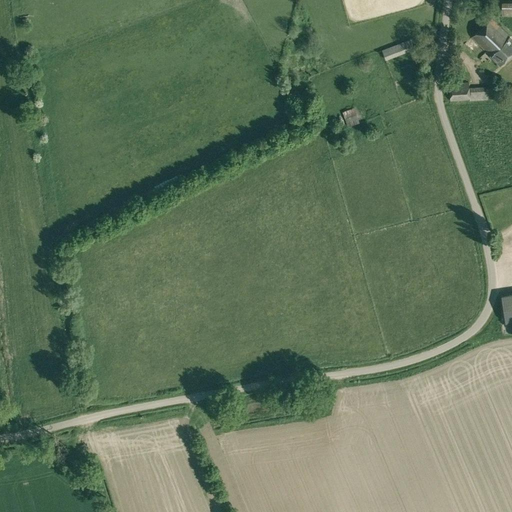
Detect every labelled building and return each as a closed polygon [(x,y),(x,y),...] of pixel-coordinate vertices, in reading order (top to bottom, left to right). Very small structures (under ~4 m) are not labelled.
[(511,4),(501,4),(501,6),(501,15),(501,16),(511,16),(511,4)] [(472,37),(499,64),(511,51),(511,38),(491,18),(472,37)] [(382,50),(385,60),(414,48),(410,39),(382,50)] [(469,99),(469,87),(468,82),(448,83),(450,101),(469,99)] [(486,86),(469,87),(469,99),(469,100),(500,99),(500,87),(487,87),(486,86)] [(342,112),(344,118),(356,114),(357,114),(354,107),(342,112)] [(356,114),(344,118),(347,126),(359,122),(356,114)] [(511,320),(511,293),(502,294),(506,321),(511,320)]
